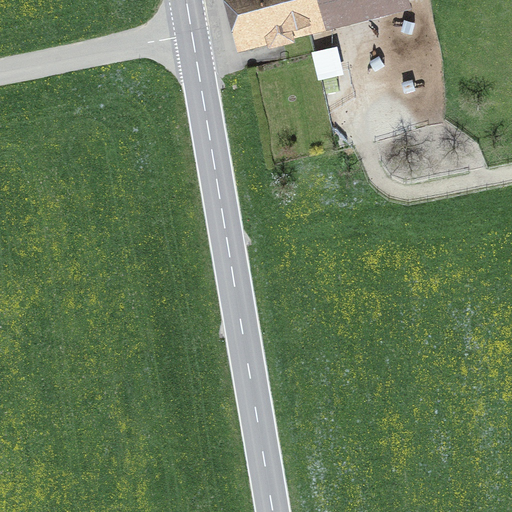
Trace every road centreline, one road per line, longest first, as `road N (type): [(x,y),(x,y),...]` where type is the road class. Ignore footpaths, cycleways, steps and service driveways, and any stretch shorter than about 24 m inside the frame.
road 1 (secondary): [(272,511),(193,42)]
road 2 (unclassified): [(0,76),(193,42)]
